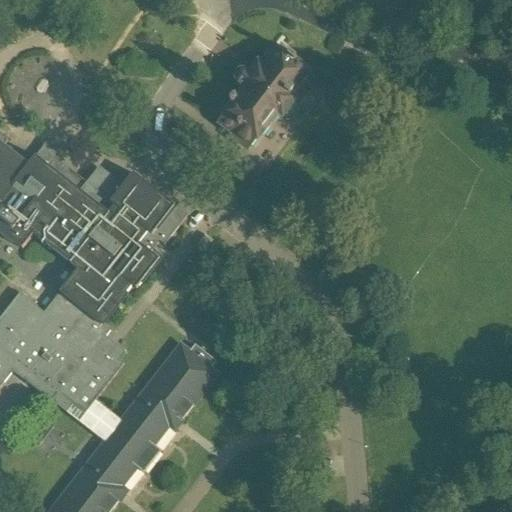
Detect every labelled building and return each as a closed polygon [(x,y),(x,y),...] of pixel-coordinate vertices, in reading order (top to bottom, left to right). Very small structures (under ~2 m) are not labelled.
[(290,53),(289,55),(272,42),(271,44),(273,45),(251,74),(249,71),(244,70),(242,70),(240,71),(238,75),(237,77),(237,80),(239,83),(245,88),(239,96),(236,93),(222,112),(225,114),(220,120),(234,131),(233,133),(234,139),(244,146),(253,147),(261,135),(265,135),(270,128),(270,123),(279,112),(285,117),(300,98),(303,99),(311,89),(309,87),(318,76),(297,61),(298,59),(298,57),(292,52),(290,53)] [(56,91),(64,74),(52,69),(44,86),(56,91)] [(0,388),(13,371),(106,443),(90,463),(88,461),(79,474),(81,475),(51,511),(110,511),(119,500),(127,491),(121,486),(135,467),(144,473),(161,451),(153,445),(168,425),(174,430),(218,374),(211,369),(216,361),(195,345),(189,352),(181,346),(147,389),(145,388),(135,400),(137,402),(122,421),(95,401),(124,364),(99,345),(110,331),(101,325),(132,286),(137,290),(159,260),(139,244),(148,233),(165,246),(188,216),(134,174),(111,203),(40,146),(28,163),(5,146),(8,142),(0,135),(0,388)] [(211,260),(221,247),(206,235),(196,247),(211,260)] [(36,449),(43,440),(35,433),(28,442),(36,449)]
